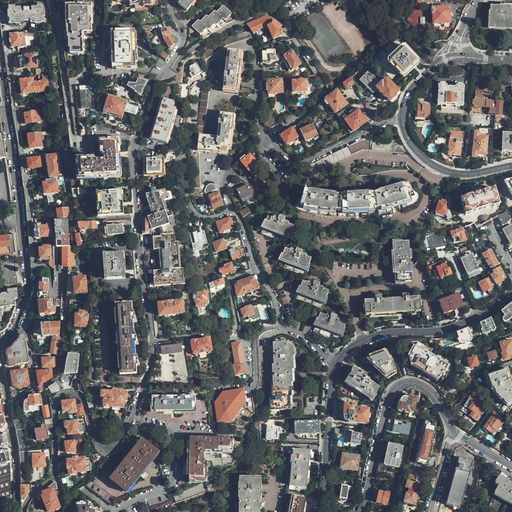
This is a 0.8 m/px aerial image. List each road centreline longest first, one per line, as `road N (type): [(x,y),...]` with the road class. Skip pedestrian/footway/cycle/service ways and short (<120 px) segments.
road 1 (residential): [(55,474),(60,395),(81,396),(106,455),(150,367),(134,139)]
road 2 (residential): [(233,208),(203,218),(183,195),(178,166),(192,89),(207,82),(219,94),(252,99),(266,142)]
road 3 (residential): [(170,61),(233,24),(273,16),(322,91),(266,142)]
road 4 (residential): [(7,110),(27,282),(0,341)]
road 5 (residential): [(358,511),(395,387),(422,385),(453,433)]
road 6 (tertiary): [(336,365),(372,336),(449,328),(511,294)]
road 7 (residential): [(266,142),(263,153),(282,189),(271,193),(232,173),(222,187),(233,208)]
road 8 (residential): [(402,121),(305,161),(266,142)]
road 9 (tertiary): [(318,511),(336,365)]
road 10 (tertiary): [(511,165),(443,170),(416,151),(402,121)]
road 11 (residential): [(253,271),(282,323),(336,365)]
road 12 (unknown): [(252,99),(252,48),(224,49),(214,87)]
